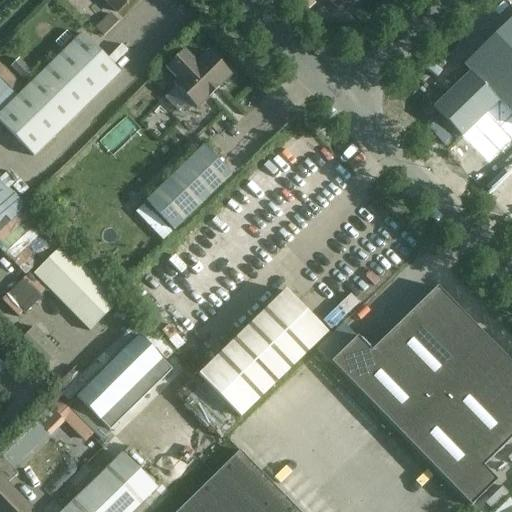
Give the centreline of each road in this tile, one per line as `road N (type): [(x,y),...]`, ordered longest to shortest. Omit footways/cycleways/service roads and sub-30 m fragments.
road 1 (residential): [(511,271),(341,95)]
road 2 (residential): [(341,95),(442,0)]
road 3 (residential): [(341,95),(248,0)]
